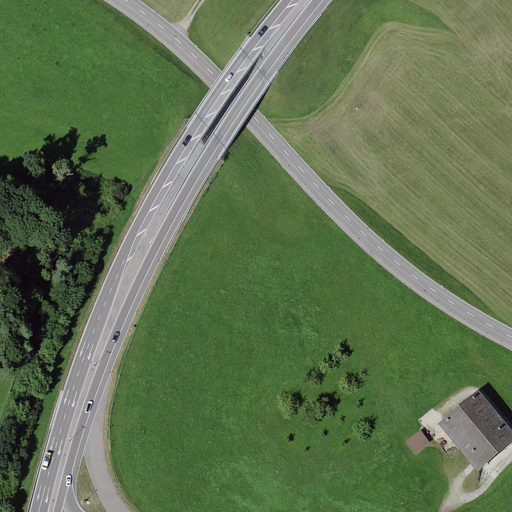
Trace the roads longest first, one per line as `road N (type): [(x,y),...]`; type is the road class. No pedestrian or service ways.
road 1 (trunk): [(288,0),(199,119),(145,209),(88,343),(38,511)]
road 2 (trunk): [(63,488),(117,326),(152,253),(216,142),(319,0)]
road 3 (tertiary): [(124,0),(214,76),(373,244),(511,337)]
